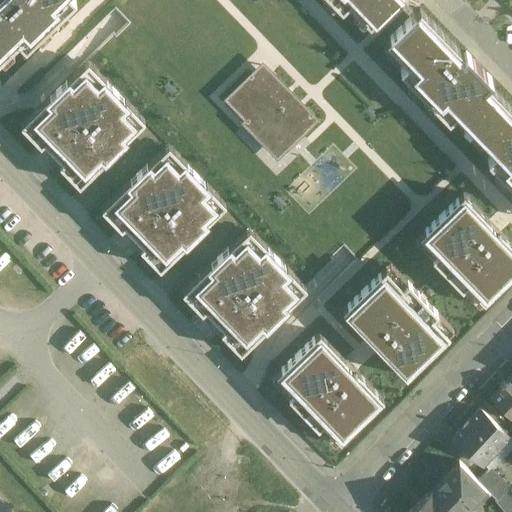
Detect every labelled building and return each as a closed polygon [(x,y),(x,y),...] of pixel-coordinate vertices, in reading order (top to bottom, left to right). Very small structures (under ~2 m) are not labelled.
[(0,0),(0,40),(6,35),(13,43),(56,0),(0,0)] [(345,0),(361,15),(375,0),(345,0)] [(410,2),(379,33),(401,56),(394,63),(443,111),(449,105),(470,126),(500,96),(479,75),(484,70),(459,45),(456,48),(410,2)] [(260,60),(224,96),(245,116),(243,119),(279,155),(317,116),(260,60)] [(84,61),(19,125),(78,185),(144,121),(84,61)] [(511,107),(500,96),(470,126),(490,146),(483,153),(511,182),(511,107)] [(167,145),(102,209),(162,269),(227,205),(167,145)] [(511,205),(482,174),(469,186),(511,231),(511,205)] [(454,188),(407,236),(475,302),(511,263),(511,242),(495,226),(492,229),(480,217),(482,215),(454,188)] [(246,227),(181,291),(240,351),(306,287),(246,227)] [(404,373),(452,326),(385,259),(337,308),(364,335),(367,332),(379,343),(376,346),(404,373)] [(325,326),(360,364),(370,355),(334,317),(325,326)] [(312,330),(265,378),(333,443),(380,394),(353,368),(350,371),(338,359),(340,357),(312,330)] [(511,375),(491,397),(511,417),(511,375)] [(498,425),(479,408),(454,435),(472,453),(473,452),(482,461),(507,435),(497,426),(498,425)] [(477,479),(458,460),(432,486),(456,511),(467,511),(475,505),(471,501),(485,488),(477,479)] [(508,491),(487,469),(477,479),(485,488),(498,501),(508,491)] [(456,511),(432,486),(431,486),(404,511),(456,511)]
